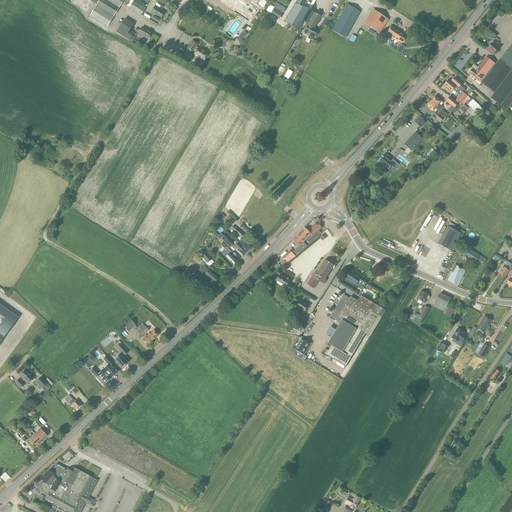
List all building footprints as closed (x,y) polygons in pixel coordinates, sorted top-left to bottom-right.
[(107,27),(123,0),(88,0),(89,1),(89,0),(99,0),(90,16),(107,27)] [(299,29),(309,11),(301,7),(305,0),(297,0),(285,21),(299,29)] [(131,4),(131,5),(129,8),(140,16),(141,15),(145,9),(133,1),(131,4)] [(214,2),(208,12),(225,23),(231,12),(214,2)] [(279,18),(284,10),(276,4),(271,13),(279,18)] [(345,38),(359,11),(346,4),(332,30),(345,38)] [(162,9),(163,6),(161,5),(159,8),(155,5),(150,13),(160,20),(165,12),(162,9)] [(378,32),(387,19),(373,10),(364,23),(378,32)] [(314,39),(318,30),(314,28),(320,16),(314,12),(307,24),(308,24),(303,33),(314,39)] [(129,30),(133,25),(124,19),(116,32),(129,40),(129,39),(132,41),(135,37),(132,35),(133,33),(129,30)] [(399,32),(391,26),(386,35),(394,40),(394,39),(394,40),(399,32)] [(148,39),(151,33),(142,27),(137,35),(143,39),(144,38),(148,39)] [(236,38),(239,41),(247,34),(244,31),(236,38)] [(403,34),(399,32),(394,40),(398,41),(399,40),(402,42),(405,37),(402,35),(403,34)] [(198,48),(195,47),(197,44),(192,41),(187,49),(192,52),(195,53),(194,55),(195,56),(193,59),(198,62),(200,59),(203,61),(208,53),(198,47),(198,48)] [(511,41),(495,64),(481,82),(494,92),(490,98),(506,110),(511,102),(511,41)] [(494,45),(492,43),(487,50),(493,55),(500,46),(496,43),(494,45)] [(481,82),(495,64),(486,57),(475,71),(472,69),(469,73),(481,82)] [(466,91),(461,86),(462,84),(455,78),(451,82),(459,88),(468,96),(469,95),(474,99),(476,97),(471,92),(473,91),(469,87),(466,91)] [(449,80),(444,85),(451,91),(453,90),(460,96),(457,99),(460,101),(458,103),(462,107),(464,105),(465,102),(469,98),(467,96),(463,92),(461,90),(456,86),(449,80)] [(447,115),(441,110),(443,108),(441,106),(443,103),(441,102),(442,101),(436,96),(427,106),(433,111),(435,112),(437,110),(439,112),(438,114),(435,118),(440,122),(447,115)] [(450,113),(458,104),(449,97),(446,101),(451,106),(447,110),(450,113)] [(472,100),(467,104),(478,113),(482,109),(472,100)] [(426,123),(421,118),(416,123),(422,129),(426,123)] [(60,137),(76,145),(80,136),(74,134),(73,136),(63,131),(62,133),(43,124),(41,127),(61,136),(60,137)] [(417,133),(415,132),(404,144),(412,151),(423,139),(422,138),(417,133)] [(92,140),(87,137),(86,139),(80,136),(75,147),(87,152),(92,140)] [(386,148),(395,154),(397,152),(401,154),(403,151),(391,142),(386,148)] [(64,163),(68,153),(63,152),(60,161),(64,163)] [(392,159),(386,154),(384,157),(383,156),(379,161),(388,169),(391,165),(395,168),(397,165),(392,160),(392,159)] [(77,171),(82,158),(76,156),(70,169),(77,171)] [(221,214),(215,221),(219,224),(225,217),(221,214)] [(307,238),(305,240),(309,244),(318,235),(316,232),(321,228),(318,224),(310,233),(305,228),(300,232),(307,238)] [(244,243),(249,238),(245,235),(234,226),(231,229),(242,238),(240,240),(244,243)] [(453,252),(462,234),(447,226),(438,243),(453,252)] [(303,242),(305,240),(307,238),(300,232),(296,236),(303,242)] [(221,238),(228,246),(230,248),(233,245),(224,235),(221,238),(219,236),(217,238),(219,241),(221,238)] [(307,246),(296,236),(292,240),(299,247),(293,252),(296,255),(307,246)] [(419,250),(421,245),(412,241),(410,246),(419,250)] [(232,251),(228,246),(224,242),(221,245),(225,249),(221,252),(225,257),(233,265),(236,262),(229,254),(232,251)] [(247,252),(242,247),(237,242),(233,246),(238,251),(242,255),(243,256),(247,252)] [(247,252),(252,247),(247,242),(242,247),(247,252)] [(399,248),(412,254),(413,250),(401,244),(399,248)] [(483,264),(486,260),(467,248),(463,254),(475,262),(475,261),(480,264),(481,262),(483,264)] [(203,250),(199,253),(208,263),(212,259),(203,250)] [(336,264),(328,259),(327,261),(325,260),(316,274),(315,272),(307,284),(314,288),(319,280),(324,284),(326,280),(325,279),(332,268),(333,269),(336,264)] [(215,276),(211,273),(213,271),(210,268),(203,262),(200,266),(202,267),(199,270),(204,275),(205,274),(214,282),(217,279),(215,276)] [(505,277),(509,271),(509,270),(510,271),(511,267),(511,264),(508,262),(506,264),(507,265),(505,268),(503,267),(499,274),(505,277)] [(458,285),(465,270),(457,266),(455,265),(451,272),(452,272),(448,280),(458,285)] [(472,280),(478,271),(472,267),(466,276),(472,280)] [(354,273),(351,271),(346,280),(358,287),(359,285),(363,288),(368,281),(355,272),(354,273)] [(288,291),(291,285),(288,283),(290,280),(281,274),(277,281),(283,285),(281,287),(288,291)] [(427,300),(429,299),(430,297),(429,296),(429,295),(421,291),(417,299),(425,303),(427,299),(427,300)] [(440,292),(433,306),(444,312),(443,314),(454,319),(458,311),(455,310),(447,306),(451,298),(440,292)] [(349,298),(344,295),(332,314),(331,314),(330,317),(340,323),(328,343),(331,346),(328,351),(325,349),(323,353),(326,354),(345,366),(365,333),(367,334),(382,308),(361,295),(358,300),(350,296),(349,298)] [(301,310),(304,311),(308,306),(298,300),(299,300),(296,298),(294,300),(299,304),(297,308),(301,310)] [(463,305),(459,302),(455,310),(458,311),(460,312),(463,305)] [(0,342),(18,317),(0,304),(0,342)] [(423,319),(429,308),(424,306),(420,315),(416,313),(414,315),(423,319)] [(487,329),(492,321),(484,316),(479,324),(487,329)] [(128,331),(135,325),(130,319),(123,326),(128,331)] [(138,327),(139,329),(142,332),(144,335),(145,335),(149,331),(142,323),(138,327)] [(459,342),(464,334),(457,329),(452,337),(459,342)] [(148,334),(153,340),(158,335),(153,330),(148,334)] [(153,340),(148,334),(146,336),(145,335),(144,335),(142,332),(140,335),(138,336),(139,337),(140,339),(142,340),(147,346),(153,340)] [(489,344),(490,340),(481,336),(479,341),(489,344)] [(300,339),(297,344),(299,344),(296,349),(297,350),(296,351),(301,355),(302,353),(303,354),(310,344),(302,339),(301,340),(300,339)] [(441,343),(437,348),(444,353),(449,346),(442,341),(441,343)] [(122,368),(130,361),(125,355),(126,354),(130,351),(123,344),(120,347),(124,353),(123,354),(123,353),(115,360),(118,362),(117,363),(120,366),(121,365),(122,368)] [(484,344),(478,354),(481,356),(483,357),(489,347),(488,347),(484,344)] [(507,353),(500,363),(505,366),(511,357),(507,353)] [(432,368),(419,385),(422,387),(424,384),(426,386),(441,366),(433,360),(429,365),(432,368)] [(104,369),(99,373),(106,382),(112,378),(106,370),(109,368),(104,362),(101,365),(104,369)] [(494,381),(500,373),(495,369),(489,377),(494,381)] [(33,378),(25,370),(19,375),(22,378),(19,380),(19,379),(15,383),(20,388),(24,385),(22,383),(24,380),(27,383),(33,378)] [(89,370),(84,374),(89,381),(93,378),(100,387),(106,382),(99,373),(94,377),(89,370)] [(41,376),(36,382),(42,388),(47,384),(47,383),(41,376)] [(72,399),(69,395),(64,399),(68,403),(67,404),(69,406),(71,405),(76,410),(82,404),(77,399),(75,401),(73,399),(72,399)] [(40,414),(46,410),(42,404),(36,409),(40,414)] [(35,434),(42,441),(47,436),(40,429),(35,434)] [(36,446),(42,441),(35,434),(29,439),(36,446)] [(21,438),(18,440),(25,447),(27,445),(21,438)] [(70,470),(57,463),(49,470),(40,478),(43,482),(41,483),(40,486),(40,488),(41,491),(42,492),(47,495),(45,499),(70,511),(79,511),(96,480),(72,467),(70,470)] [(358,503),(360,498),(355,496),(353,499),(349,497),(345,504),(347,505),(345,509),(350,511),(351,511),(354,509),(355,509),(358,503)] [(329,502),(324,499),(318,511),(327,511),(329,508),(327,507),(329,502)]
